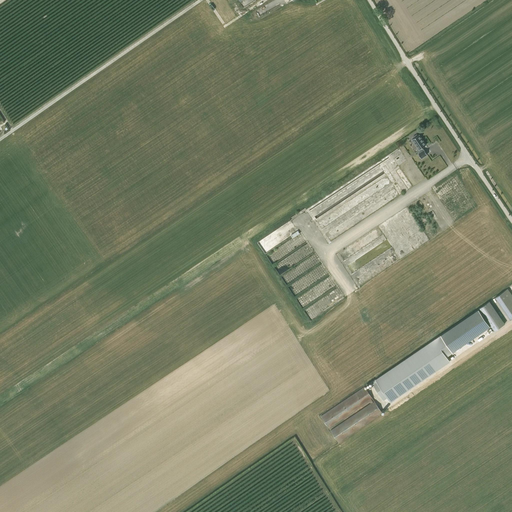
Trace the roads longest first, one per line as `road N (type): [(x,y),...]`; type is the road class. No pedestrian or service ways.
road 1 (unclassified): [(511,221),(369,0)]
road 2 (track): [(0,140),(206,0)]
